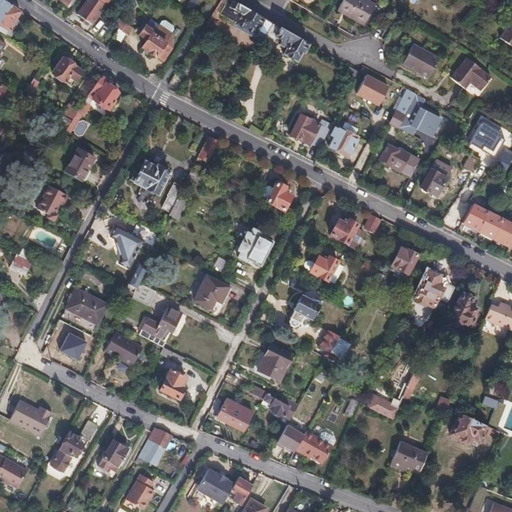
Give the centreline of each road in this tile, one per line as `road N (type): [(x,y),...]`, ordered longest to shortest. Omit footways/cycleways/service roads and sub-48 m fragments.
road 1 (residential): [(28,359),(158,96)]
road 2 (residential): [(190,436),(319,178)]
road 3 (residential): [(319,178),(511,275)]
road 4 (residential): [(203,441),(379,511)]
road 5 (residential): [(158,96),(319,178)]
road 6 (residential): [(20,0),(158,96)]
road 7 (residential): [(242,0),(334,48),(367,52)]
road 8 (unclassified): [(123,405),(59,511)]
